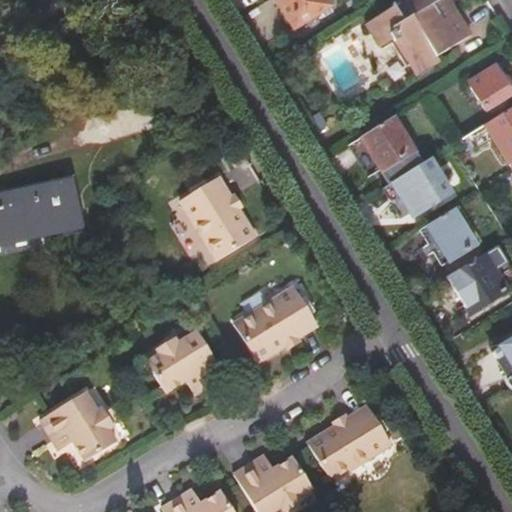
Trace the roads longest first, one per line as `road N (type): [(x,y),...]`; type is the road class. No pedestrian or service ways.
road 1 (residential): [(12,472),(51,507),(80,507),(391,327)]
road 2 (unclassified): [(391,327),(187,0)]
road 3 (unclassified): [(504,511),(391,327)]
